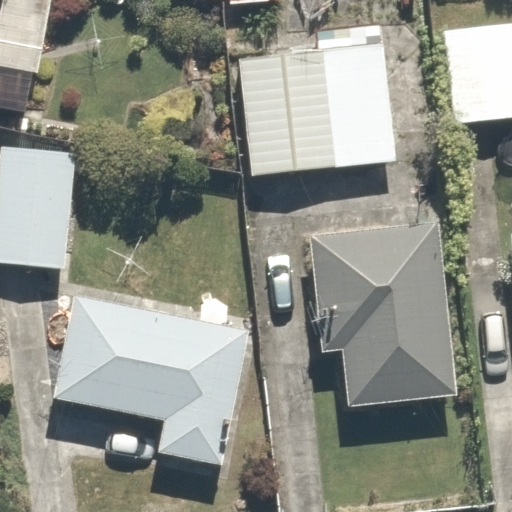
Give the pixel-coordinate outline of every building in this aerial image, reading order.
[(315,54),(238,59),(246,176),(389,167),(380,29),(313,33),(315,54)] [(511,30),(438,34),(443,125),(511,121),(511,30)] [(73,150),(0,143),(0,262),(62,267),(73,150)] [(436,222),(304,235),(315,355),(341,353),(347,412),(453,401),(436,222)] [(511,235),(502,237),(511,329),(511,235)] [(248,335),(70,299),(50,399),(161,421),(153,458),(221,471),(248,335)]
